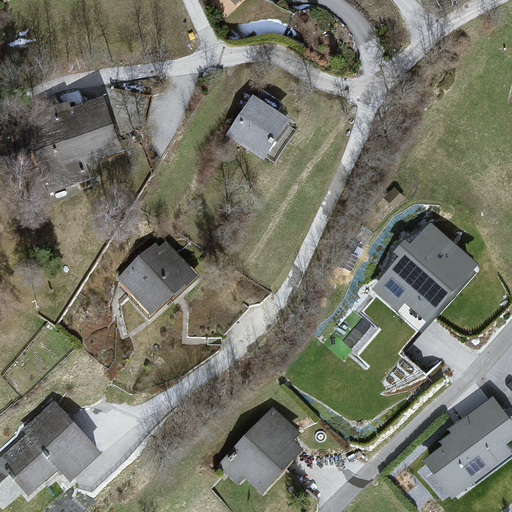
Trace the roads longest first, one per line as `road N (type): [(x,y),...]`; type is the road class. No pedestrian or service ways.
road 1 (residential): [(0,118),(55,90),(227,57),(295,59),(372,98),(429,44),(501,0)]
road 2 (residential): [(511,331),(328,511)]
